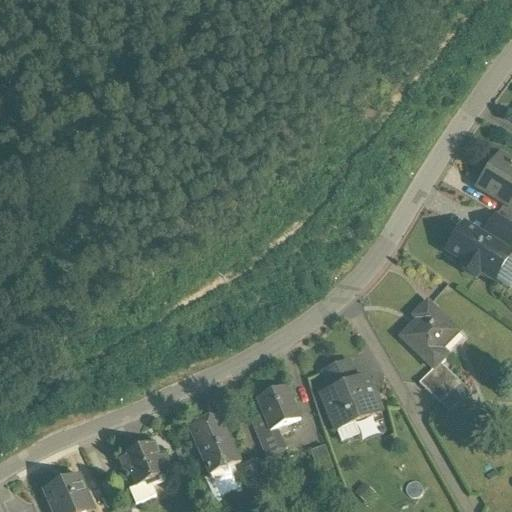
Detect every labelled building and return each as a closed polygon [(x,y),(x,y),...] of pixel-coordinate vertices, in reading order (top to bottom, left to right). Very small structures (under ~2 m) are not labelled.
[(511,205),(511,162),(499,154),(477,186),(503,203),(510,208),(511,208),(511,205)] [(511,208),(510,208),(503,203),(496,215),(511,225),(511,208)] [(511,225),(496,215),(482,238),(511,257),(511,254),(511,225)] [(482,238),(464,226),(447,253),(465,265),(461,271),(475,281),(479,274),(494,284),(511,257),(482,238)] [(459,335),(427,303),(413,317),(417,321),(400,339),(433,372),(440,365),(447,358),(441,353),(459,335)] [(348,365),(325,375),(333,395),(357,385),(348,365)] [(460,385),(440,365),(433,372),(420,386),(440,406),(460,385)] [(333,395),(322,400),(337,436),(381,416),(366,381),(333,395)] [(286,389),(256,402),(263,418),(271,435),(272,434),(276,433),(277,432),(301,422),(286,389)] [(243,466),(222,418),(191,432),(212,480),(243,466)] [(272,434),(271,435),(263,418),(251,424),(265,460),(286,451),(277,432),(276,433),(278,436),(274,438),(272,434)] [(161,463),(155,449),(126,461),(127,464),(123,466),(128,478),(133,477),(140,493),(174,478),(167,461),(161,463)] [(325,450),(310,456),(317,476),(333,471),(325,450)] [(267,464),(240,473),(250,503),(276,495),(267,464)] [(91,511),(79,482),(46,496),(53,511),(91,511)]
